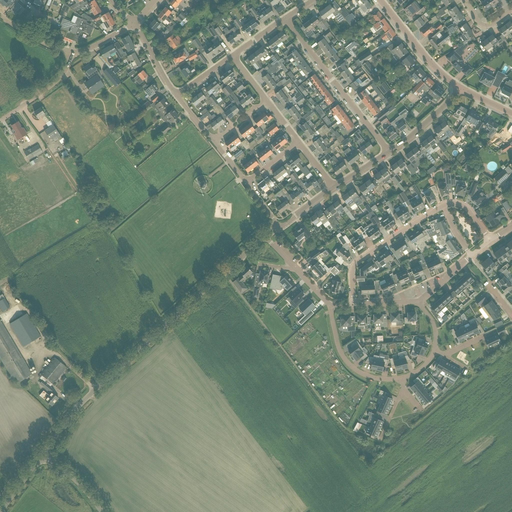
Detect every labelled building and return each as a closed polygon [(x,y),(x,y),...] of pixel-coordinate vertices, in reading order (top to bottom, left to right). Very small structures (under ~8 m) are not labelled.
[(52,11),(53,12),(53,11),(56,13),(60,2),(61,1),(59,0),(52,0),(52,2),(51,1),(49,6),(50,7),(49,10),(52,11)] [(70,7),(73,9),(80,5),(78,2),(82,0),(74,0),(77,3),(71,6),(70,7)] [(88,4),(91,10),(98,6),(94,0),(88,4)] [(183,8),(174,0),(172,0),(169,3),(175,8),(176,7),(181,11),(183,8)] [(183,0),(174,0),(183,8),(184,8),(187,5),(184,2),(184,1),(183,0)] [(292,4),(288,0),(287,1),(286,0),(281,0),(279,2),(282,5),(275,10),(278,14),(292,4)] [(486,0),(481,4),(486,10),(492,6),(487,0),(486,0)] [(23,7),(17,2),(15,1),(14,2),(10,7),(11,9),(10,11),(15,16),(17,13),(19,15),(24,10),(22,8),(23,7)] [(367,1),(360,7),(358,9),(362,14),(371,7),(367,1)] [(420,10),(414,2),(404,10),(406,13),(407,12),(411,17),(415,14),(417,17),(426,10),(423,7),(420,10)] [(68,13),(70,7),(68,5),(64,3),(59,15),(63,17),(65,12),(68,13)] [(330,5),(324,9),(331,18),(334,15),(339,23),(344,19),(338,11),(337,10),(335,12),(330,5)] [(98,6),(91,10),(95,16),(101,12),(98,6)] [(250,9),(250,10),(251,12),(255,17),(257,15),(258,15),(256,12),(252,7),(250,9)] [(265,7),(262,9),(268,18),(274,14),(271,10),(269,8),(267,10),(265,7)] [(343,7),(338,11),(344,19),(347,17),(344,12),(346,11),(343,7)] [(451,10),(448,12),(452,17),(459,13),(455,7),(451,10)] [(165,8),(162,12),(172,21),(173,18),(169,15),(171,12),(165,8)] [(258,15),(257,15),(258,16),(260,18),(263,22),(268,18),(262,9),(261,9),(259,11),(260,13),(258,15)] [(323,19),(321,21),(328,29),(329,28),(330,29),(332,27),(330,25),(329,26),(326,21),(328,20),(331,18),(324,9),(319,13),(323,19)] [(374,19),(376,23),(377,23),(383,18),(378,11),(365,21),(367,24),(374,19)] [(102,16),(105,22),(112,18),(108,12),(104,15),(102,16)] [(170,31),(173,29),(177,25),(172,21),(162,12),(158,16),(163,21),(165,19),(169,23),(171,22),(174,24),(171,27),(169,25),(166,28),(169,29),(170,31)] [(453,24),(452,25),(454,28),(458,25),(456,23),(459,21),(463,19),(461,16),(463,15),(460,12),(459,13),(452,17),(454,21),(452,22),(453,24)] [(414,22),(419,29),(425,24),(424,24),(428,21),(423,14),(414,22)] [(63,18),(60,25),(62,26),(61,28),(68,31),(70,27),(71,28),(70,32),(71,32),(71,33),(75,34),(78,28),(78,27),(81,19),(77,17),(74,16),(71,22),(63,18)] [(232,18),(234,21),(239,28),(242,26),(236,19),(235,16),(232,18)] [(347,17),(344,19),(350,27),(353,24),(351,20),(352,19),(349,16),(347,17)] [(428,22),(430,25),(437,20),(435,16),(431,19),(432,20),(428,22)] [(315,17),(309,21),(313,27),(316,25),(320,30),(322,28),(325,31),(328,29),(321,21),(319,23),(315,17)] [(75,34),(73,41),(78,43),(81,35),(83,32),(91,35),(94,28),(92,27),(93,26),(93,24),(92,23),(91,22),(90,24),(87,22),(87,21),(82,18),(81,19),(78,27),(78,28),(75,34)] [(112,18),(105,22),(103,23),(107,29),(115,24),(112,18)] [(373,34),(375,32),(387,23),(383,18),(377,23),(376,23),(373,25),(371,27),(369,28),(373,34)] [(248,19),(246,21),(252,30),(258,26),(253,19),(250,21),(248,19)] [(156,28),(159,25),(154,20),(149,26),(161,37),(164,33),(161,30),(160,29),(159,31),(156,28)] [(252,30),(246,21),(243,23),(245,25),(242,27),(246,34),(252,30)] [(313,27),(309,21),(303,26),(307,30),(303,33),(308,39),(310,38),(312,41),(320,35),(318,33),(315,35),(314,34),(311,29),(313,27)] [(383,31),(385,33),(391,29),(387,23),(375,32),(378,35),(383,31)] [(420,33),(424,37),(435,29),(431,24),(420,33)] [(459,28),(458,29),(462,35),(469,30),(468,27),(469,27),(467,24),(466,24),(465,24),(459,28)] [(509,33),(504,26),(499,30),(504,37),(507,35),(509,38),(511,36),(509,33)] [(218,34),(214,30),(213,27),(209,30),(214,37),(218,34)] [(223,34),(218,27),(214,30),(218,34),(219,37),(223,34)] [(226,27),(223,30),(225,34),(223,35),(226,39),(226,40),(230,45),(236,41),(232,35),(229,31),(226,27)] [(231,29),(229,31),(232,35),(236,41),(242,37),(239,33),(237,31),(234,27),(231,29)] [(58,29),(55,36),(64,40),(65,37),(72,41),(73,41),(75,34),(71,33),(71,32),(70,32),(69,34),(67,33),(68,31),(61,28),(60,30),(58,29)] [(391,29),(385,33),(380,36),(383,40),(387,37),(389,40),(396,35),(391,29)] [(462,35),(460,36),(464,42),(463,43),(464,45),(467,44),(471,42),(469,39),(473,36),(469,30),(462,35)] [(282,32),(277,36),(282,42),(287,38),(282,32)] [(442,37),(432,45),(436,49),(443,43),(450,38),(452,36),(451,36),(450,34),(449,32),(447,34),(442,38),(442,37)] [(429,41),(432,45),(442,37),(438,33),(429,41)] [(166,40),(173,49),(182,42),(177,36),(175,38),(172,35),(166,40)] [(506,47),(502,42),(499,37),(495,39),(492,35),(487,39),(492,46),(495,44),(496,45),(498,43),(499,44),(500,44),(503,49),(506,47)] [(122,40),(125,46),(131,42),(129,39),(130,39),(128,36),(122,40)] [(277,36),(272,40),(276,46),(277,46),(282,42),(277,36)] [(193,41),(198,49),(201,46),(196,39),(193,41)] [(214,44),(211,47),(217,55),(223,50),(218,42),(217,42),(215,39),(212,41),(214,44)] [(317,43),(321,49),(327,44),(330,42),(328,39),(325,42),(323,39),(317,43)] [(492,46),(487,39),(481,44),(486,50),(492,46)] [(276,46),(272,40),(267,44),(273,52),(279,48),(277,46),(276,46)] [(505,40),(502,42),(506,47),(508,50),(511,48),(505,40)] [(131,42),(125,46),(128,52),(130,50),(135,48),(133,45),(131,42)] [(348,46),(345,48),(345,49),(352,58),(355,55),(356,55),(352,50),(355,47),(352,43),(348,46)] [(321,49),(325,54),(331,49),(334,47),(332,45),(329,47),(327,44),(321,49)] [(408,53),(401,44),(392,50),(396,56),(398,55),(400,58),(408,53)] [(464,53),(463,51),(468,46),(467,44),(464,45),(458,48),(453,51),(446,58),(450,62),(452,59),(454,61),(453,62),(455,63),(453,65),(455,67),(454,68),(459,73),(462,70),(461,68),(464,65),(461,62),(462,61),(459,58),(463,54),(464,53)] [(115,52),(119,59),(122,57),(121,54),(118,50),(117,48),(114,49),(112,45),(110,47),(107,49),(110,55),(115,52)] [(217,55),(211,47),(208,49),(206,45),(203,47),(205,51),(211,59),(217,55)] [(263,47),(258,51),(262,57),(264,59),(269,55),(263,47)] [(107,49),(106,48),(103,50),(101,52),(102,54),(99,56),(105,63),(108,61),(108,59),(107,58),(107,57),(110,55),(107,49)] [(186,57),(185,54),(186,53),(184,49),(182,50),(182,49),(179,51),(179,52),(178,52),(179,54),(172,58),(175,63),(179,61),(179,62),(183,60),(183,59),(186,57)] [(325,54),(329,59),(335,54),(331,49),(325,54)] [(258,51),(253,55),(260,64),(262,62),(260,59),(262,57),(258,51)] [(292,58),(294,60),(300,56),(296,51),(286,58),(289,61),(292,58)] [(358,59),(355,61),(356,62),(358,65),(360,64),(362,64),(372,57),(369,52),(358,59)] [(126,59),(128,64),(137,59),(135,56),(136,56),(134,53),(128,57),(127,55),(122,57),(119,59),(121,62),(126,59)] [(198,56),(204,65),(207,63),(201,54),(198,56)] [(335,54),(329,59),(333,64),(339,59),(335,54)] [(260,64),(253,55),(248,59),(252,65),(255,63),(260,69),(257,71),(259,74),(264,70),(264,69),(262,67),(260,64)] [(272,66),(277,62),(273,56),(272,55),(269,57),(273,62),(271,64),(272,66)] [(407,67),(415,61),(410,55),(402,61),(400,62),(403,66),(405,64),(407,67)] [(293,64),(296,67),(304,61),(300,56),(294,60),(295,62),(293,64)] [(137,59),(128,64),(132,70),(134,69),(141,65),(139,62),(137,59)] [(277,62),(279,65),(280,67),(282,69),(285,67),(282,63),(284,61),(282,59),(281,60),(280,60),(277,62)] [(300,72),(301,71),(308,66),(304,61),(296,67),(300,72)] [(362,65),(370,76),(375,72),(367,61),(362,65)] [(271,67),(270,67),(268,69),(269,69),(271,72),(278,66),(279,65),(277,62),(272,66),(271,67)] [(337,68),(341,74),(347,69),(347,70),(349,68),(348,67),(349,67),(349,66),(348,65),(348,64),(347,64),(346,64),(345,62),(337,68)] [(89,64),(84,68),(87,72),(85,74),(89,80),(84,84),(92,95),(104,86),(97,75),(96,76),(93,72),(96,69),(93,65),(91,67),(89,64)] [(181,71),(186,77),(195,71),(192,68),(189,70),(185,65),(182,67),(183,69),(181,71)] [(301,71),(305,75),(305,76),(306,75),(311,71),(308,66),(301,71)] [(466,77),(472,70),(468,66),(461,72),(466,77)] [(401,73),(404,76),(407,74),(409,72),(406,68),(401,73)] [(414,73),(410,77),(417,84),(421,80),(420,79),(425,74),(419,68),(414,73)] [(478,70),(479,71),(477,72),(476,71),(481,78),(480,82),(484,84),(483,84),(485,85),(486,85),(490,87),(494,78),(491,77),(492,76),(488,74),(488,75),(485,73),(482,68),(480,70),(480,69),(478,70)] [(341,74),(345,79),(352,74),(351,75),(347,70),(347,69),(341,74)] [(230,70),(225,74),(231,82),(232,82),(237,88),(242,85),(240,82),(237,84),(235,81),(232,77),(235,75),(230,70)] [(131,81),(133,83),(137,80),(140,84),(144,81),(143,80),(148,76),(143,71),(138,75),(131,81)] [(112,72),(108,75),(114,83),(118,80),(112,72)] [(262,78),(266,83),(275,76),(273,74),(272,75),(270,72),(262,78)] [(345,79),(350,85),(355,80),(353,78),(355,76),(353,73),(352,74),(345,79)] [(222,85),(230,94),(232,92),(227,85),(227,86),(227,85),(231,82),(225,74),(223,76),(222,75),(220,77),(220,78),(224,83),(222,85)] [(308,79),(312,84),(318,80),(314,74),(308,79)] [(505,77),(498,74),(496,79),(492,85),(498,88),(501,81),(505,77)] [(305,76),(305,75),(295,83),(297,86),(307,77),(306,75),(305,76)] [(275,76),(266,83),(271,89),(276,85),(274,82),(279,79),(276,76),(275,77),(275,76)] [(279,87),(282,85),(282,84),(289,79),(287,77),(282,81),(281,80),(279,81),(280,82),(276,84),(279,87)] [(355,80),(350,85),(354,90),(359,86),(361,88),(370,81),(368,78),(360,84),(359,82),(357,83),(355,80)] [(421,81),(413,90),(418,94),(422,90),(426,93),(430,88),(434,84),(428,78),(423,83),(421,81)] [(282,84),(282,85),(284,87),(291,82),(289,79),(282,84)] [(315,91),(316,90),(322,85),(318,80),(312,84),(314,87),(313,89),(315,91)] [(505,87),(501,93),(509,97),(511,91),(511,85),(511,82),(511,81),(509,80),(507,83),(506,82),(505,82),(503,86),(504,87),(504,86),(505,87)] [(222,90),(227,97),(230,94),(222,85),(220,86),(216,81),(215,81),(212,82),(213,83),(211,85),(217,93),(219,91),(217,89),(220,87),(222,90)] [(377,86),(384,95),(389,90),(383,82),(377,86)] [(144,91),(150,98),(155,93),(154,92),(158,89),(154,83),(149,87),(144,91)] [(214,95),(217,93),(211,85),(208,87),(207,86),(205,88),(206,89),(205,89),(210,95),(212,93),(214,95)] [(319,96),(320,95),(326,90),(322,85),(316,90),(318,92),(317,94),(319,96)] [(423,98),(420,101),(425,105),(428,102),(429,103),(434,97),(438,101),(441,98),(440,97),(444,92),(438,86),(430,96),(428,94),(424,98),(423,98)] [(291,98),(292,99),(294,101),(300,96),(302,95),(296,87),(293,89),(297,93),(294,95),(295,96),(291,98)] [(275,94),(279,99),(287,93),(283,88),(275,94)] [(358,95),(362,100),(368,96),(370,94),(366,88),(358,95)] [(320,95),(324,100),(330,96),(326,90),(320,95)] [(241,93),(241,95),(244,98),(248,104),(251,102),(252,103),(254,101),(253,100),(254,100),(249,94),(248,94),(246,95),(243,91),(241,93)] [(201,92),(196,96),(203,106),(206,104),(203,100),(205,98),(201,92)] [(232,92),(230,94),(236,103),(239,101),(232,92)] [(292,99),(291,98),(287,93),(279,99),(283,105),(292,99)] [(232,103),(227,106),(234,115),(239,111),(234,104),(236,103),(230,94),(227,97),(232,103)] [(151,99),(154,103),(159,98),(156,95),(151,99)] [(244,98),(241,95),(239,96),(242,100),(239,102),(243,108),(248,104),(244,98)] [(203,106),(196,96),(191,100),(197,109),(200,107),(201,108),(203,106)] [(215,106),(217,104),(218,103),(212,96),(209,98),(213,103),(215,106)] [(330,96),(324,100),(326,102),(324,104),(326,107),(334,101),(330,96)] [(362,100),(366,106),(372,101),(368,96),(362,100)] [(169,110),(166,107),(169,105),(163,99),(155,106),(157,107),(155,109),(159,112),(160,111),(163,115),(169,110)] [(366,106),(370,111),(376,106),(372,101),(366,106)] [(221,114),(224,112),(219,106),(217,104),(215,106),(221,114)] [(288,111),(291,116),(300,109),(296,104),(288,111)] [(376,106),(370,111),(374,116),(380,112),(383,109),(378,104),(376,106)] [(332,114),(333,116),(342,110),(338,105),(331,109),(334,112),(332,114)] [(218,116),(221,114),(215,106),(212,107),(214,110),(218,116)] [(226,111),(224,112),(225,113),(224,113),(229,119),(234,115),(227,106),(224,109),(226,111)] [(453,116),(457,118),(461,120),(467,110),(460,106),(456,113),(455,112),(453,116)] [(323,112),(319,107),(315,111),(318,116),(323,112)] [(41,116),(46,123),(49,121),(41,108),(34,112),(36,116),(37,117),(38,118),(41,116)] [(296,121),(299,118),(301,117),(299,115),(302,112),(300,109),(291,116),(296,121)] [(398,117),(395,119),(399,124),(396,126),(400,132),(401,132),(401,131),(405,128),(405,129),(406,127),(402,122),(404,121),(403,119),(408,114),(405,109),(398,114),(400,116),(398,117)] [(179,116),(173,110),(166,116),(165,114),(161,118),(164,121),(165,121),(167,120),(170,123),(172,122),(173,123),(176,120),(175,119),(179,116)] [(336,115),(340,120),(346,115),(342,110),(333,116),(334,116),(336,115)] [(377,118),(379,120),(384,116),(385,116),(389,113),(387,110),(377,118)] [(219,126),(211,116),(208,111),(202,115),(205,118),(207,116),(209,118),(213,123),(210,125),(210,124),(206,127),(207,129),(211,126),(212,127),(211,128),(213,130),(214,130),(219,126)] [(459,126),(456,132),(457,134),(459,136),(459,137),(465,129),(462,127),(467,120),(470,122),(471,121),(476,125),(480,117),(474,114),(475,113),(471,111),(466,119),(464,118),(462,122),(459,126)] [(259,117),(263,123),(266,120),(267,122),(272,118),(268,113),(266,115),(264,113),(259,117)] [(213,115),(211,116),(219,126),(224,122),(220,117),(218,119),(214,114),(213,115)] [(303,125),(300,127),(304,132),(312,126),(308,121),(312,118),(309,115),(306,118),(303,121),(300,122),(303,125)] [(344,125),(350,121),(346,115),(340,120),(342,122),(337,126),(339,128),(344,125)] [(384,116),(379,120),(382,124),(387,120),(385,116),(384,116)] [(256,128),(261,134),(263,133),(259,127),(263,123),(259,117),(254,121),(258,127),(256,128)] [(487,132),(485,134),(490,139),(496,133),(496,132),(496,131),(496,130),(495,129),(498,126),(492,122),(493,122),(489,119),(485,126),(486,128),(485,129),(487,132)] [(49,121),(46,123),(49,128),(44,131),(51,141),(51,140),(53,143),(58,140),(61,144),(66,141),(63,138),(62,138),(53,125),(50,121),(49,121)] [(350,121),(344,125),(348,131),(354,126),(350,121)] [(13,129),(11,130),(12,133),(13,134),(14,134),(18,140),(24,136),(27,134),(23,128),(22,129),(18,122),(11,126),(13,129)] [(442,124),(439,127),(445,135),(446,135),(449,132),(447,130),(449,128),(444,122),(442,124)] [(160,131),(164,135),(172,128),(168,124),(160,131)] [(257,137),(261,134),(256,128),(254,129),(250,124),(245,128),(249,134),(254,130),(256,133),(255,135),(257,137)] [(267,130),(269,132),(276,126),(274,124),(267,130)] [(312,126),(304,132),(308,138),(316,132),(313,129),(315,127),(313,125),(312,126)] [(317,131),(319,134),(327,127),(325,125),(322,127),(317,131)] [(434,130),(440,139),(441,139),(444,142),(448,138),(446,135),(445,135),(439,127),(438,125),(435,128),(436,129),(434,130)] [(276,126),(269,132),(271,135),(278,129),(276,126)] [(327,134),(330,131),(328,129),(327,127),(319,134),(321,136),(326,133),(327,134)] [(244,138),(249,134),(245,128),(239,132),(244,138)] [(387,128),(384,131),(391,140),(397,136),(392,130),(392,129),(389,132),(387,128)] [(457,134),(456,132),(452,128),(449,130),(456,138),(459,136),(457,134)] [(356,136),(359,140),(368,151),(372,148),(373,147),(369,142),(366,144),(362,140),(363,139),(361,138),(358,134),(361,132),(359,129),(354,133),(356,136)] [(336,139),(337,140),(340,144),(341,143),(344,140),(345,140),(341,135),(340,136),(336,131),(335,132),(332,134),(333,136),(335,135),(337,138),(336,139)] [(280,134),(275,138),(281,146),(287,142),(282,136),(280,134)] [(249,148),(252,145),(250,142),(249,143),(247,145),(243,141),(241,142),(240,141),(236,135),(230,139),(235,145),(239,141),(246,150),(249,148)] [(429,138),(426,140),(431,147),(430,147),(433,150),(438,146),(443,153),(446,151),(444,149),(438,141),(436,142),(431,136),(429,138)] [(313,143),(317,148),(328,140),(326,138),(323,140),(320,137),(313,143)] [(281,146),(275,138),(271,141),(273,143),(272,144),(276,150),(281,146)] [(229,149),(235,145),(230,139),(225,143),(229,149)] [(441,139),(440,139),(438,141),(444,149),(447,146),(444,142),(441,139)] [(328,140),(317,148),(321,154),(327,149),(325,146),(329,144),(327,141),(328,140)] [(329,147),(332,150),(334,148),(337,146),(340,144),(337,140),(334,142),(334,143),(329,147)] [(368,151),(359,140),(356,142),(361,148),(359,149),(363,155),(363,154),(368,151)] [(429,159),(432,164),(435,162),(428,153),(430,152),(428,149),(430,147),(431,147),(426,140),(423,143),(423,142),(420,144),(425,151),(426,152),(424,153),(429,159)] [(511,141),(502,149),(504,153),(511,147),(511,146),(511,141)] [(24,153),(29,160),(42,152),(38,145),(24,153)] [(261,149),(262,151),(267,157),(273,153),(268,147),(266,148),(265,146),(261,149)] [(360,157),(357,153),(355,152),(353,154),(348,148),(346,150),(355,161),(359,158),(360,157)] [(414,150),(411,152),(418,161),(421,159),(419,156),(421,154),(416,148),(414,150)] [(233,156),(235,158),(243,152),(241,150),(233,156)] [(355,161),(346,150),(343,152),(345,154),(348,158),(345,160),(350,165),(350,164),(355,161)] [(262,151),(257,155),(262,161),(267,157),(262,151)] [(243,152),(235,158),(237,161),(245,155),(243,152)] [(418,161),(411,152),(408,154),(405,156),(410,162),(412,161),(414,164),(418,161)] [(327,162),(331,158),(328,153),(323,157),(327,162)] [(297,155),(292,159),(298,167),(299,169),(302,167),(298,162),(301,161),(297,155)] [(331,158),(333,160),(341,171),(346,168),(347,168),(342,162),(340,164),(334,156),(331,158)] [(249,162),(248,162),(253,168),(258,164),(255,160),(253,158),(249,162)] [(298,167),(292,159),(291,159),(291,158),(288,160),(289,161),(287,163),(293,171),(298,167)] [(399,161),(396,164),(401,170),(406,166),(401,159),(399,161)] [(253,168),(246,160),(241,164),(248,173),(253,168)] [(333,160),(330,162),(332,164),(335,168),(332,170),(337,175),(341,171),(333,160)] [(411,163),(409,165),(415,172),(417,170),(411,163)] [(401,181),(397,175),(399,174),(398,172),(401,170),(396,164),(393,166),(390,168),(395,174),(396,175),(394,176),(399,183),(399,184),(402,182),(401,181)] [(415,172),(409,165),(406,167),(412,175),(415,172)] [(281,175),(286,172),(282,166),(277,170),(281,175)] [(382,171),(379,173),(384,179),(386,181),(386,182),(386,181),(384,179),(386,177),(388,180),(391,177),(384,169),(382,170),(382,171)] [(277,179),(281,175),(277,170),(273,174),(277,179)] [(291,178),(293,180),(295,179),(292,174),(289,170),(286,172),(291,178)] [(499,184),(508,176),(503,170),(494,179),(499,184)] [(299,183),(302,187),(304,185),(304,186),(305,186),(300,179),(299,179),(304,175),(303,173),(298,177),(295,179),(299,183)] [(379,184),(377,186),(382,192),(385,190),(382,186),(386,182),(386,181),(379,173),(376,175),(374,177),(379,184)] [(442,187),(438,188),(442,197),(449,195),(447,189),(451,189),(452,189),(451,186),(450,178),(450,173),(444,174),(445,182),(443,183),(442,187)] [(307,179),(314,187),(319,184),(317,181),(312,176),(307,179)] [(399,183),(394,176),(392,178),(391,179),(396,185),(396,184),(399,188),(401,191),(402,192),(405,190),(399,184),(399,183)] [(263,181),(267,187),(270,190),(272,188),(269,185),(272,183),(274,185),(276,183),(272,178),(270,180),(268,177),(263,181)] [(455,177),(450,178),(451,186),(455,186),(455,185),(457,185),(455,194),(464,196),(464,194),(468,195),(469,191),(465,190),(466,187),(459,185),(460,181),(455,180),(455,177)] [(305,186),(304,186),(309,191),(314,187),(307,179),(306,178),(304,180),(307,184),(305,186)] [(367,182),(364,185),(369,191),(371,193),(374,191),(372,188),(374,187),(369,180),(367,182)] [(469,191),(468,195),(472,196),(473,196),(474,197),(472,200),(477,205),(480,202),(481,203),(486,197),(480,191),(479,192),(475,189),(478,182),(473,180),(469,191)] [(267,187),(263,181),(258,185),(260,188),(258,189),(262,195),(265,193),(263,190),(267,187)] [(414,184),(411,186),(417,196),(420,194),(414,184)] [(361,196),(362,197),(364,201),(365,201),(366,199),(365,198),(368,196),(371,202),(375,199),(371,193),(369,191),(364,185),(361,187),(359,189),(363,194),(361,196)] [(382,192),(377,186),(374,188),(380,195),(382,193),(382,192)] [(427,190),(422,193),(424,196),(429,204),(430,204),(430,205),(433,203),(433,202),(436,200),(433,195),(437,194),(435,186),(431,187),(427,189),(427,190)] [(297,189),(294,191),(295,193),(299,198),(304,195),(300,190),(299,187),(298,188),(297,189)] [(286,201),(281,204),(285,210),(290,206),(286,200),(288,199),(289,199),(285,195),(281,190),(279,192),(274,196),(276,198),(281,195),(286,201)] [(350,192),(347,194),(352,200),(355,203),(359,200),(359,199),(360,199),(352,190),(350,191),(350,192)] [(294,191),(289,195),(291,198),(295,202),(299,198),(295,193),(294,191)] [(347,205),(345,207),(352,215),(354,213),(350,207),(355,204),(355,203),(352,200),(347,194),(344,196),(342,198),(347,205)] [(415,197),(412,198),(420,211),(423,209),(423,208),(424,207),(419,199),(419,198),(419,199),(417,200),(415,197)] [(420,211),(412,198),(410,199),(412,203),(410,204),(412,208),(415,213),(417,212),(420,211)] [(332,205),(339,214),(344,211),(346,214),(351,220),(351,219),(352,219),(354,218),(352,215),(345,207),(343,208),(337,201),(335,203),(332,205)] [(396,212),(389,201),(386,203),(389,208),(392,213),(396,221),(399,219),(401,222),(402,221),(403,221),(406,220),(400,210),(396,212)] [(285,210),(281,204),(276,208),(280,213),(285,210)] [(367,204),(364,207),(369,213),(373,211),(370,208),(367,204)] [(330,218),(334,223),(336,226),(338,229),(342,226),(339,223),(338,223),(334,218),(339,214),(332,205),(331,205),(329,207),(327,209),(332,216),(332,215),(333,216),(330,218)] [(398,207),(400,210),(406,220),(409,218),(408,217),(410,216),(405,207),(402,209),(400,206),(398,207)] [(489,215),(485,218),(487,222),(488,221),(492,226),(499,222),(498,220),(499,219),(500,220),(505,216),(504,214),(501,209),(494,214),(493,212),(489,215)] [(327,219),(321,210),(318,212),(318,211),(315,213),(315,214),(315,215),(320,221),(323,224),(326,221),(327,221),(327,220),(328,220),(327,219)] [(315,225),(320,221),(315,215),(313,217),(312,217),(310,219),(315,225)] [(388,218),(385,220),(391,228),(394,226),(393,225),(395,224),(393,220),(389,215),(387,217),(388,218)] [(334,223),(330,218),(328,220),(327,220),(327,221),(331,225),(333,228),(336,226),(334,223)] [(427,235),(447,226),(446,223),(445,224),(443,220),(440,221),(439,218),(429,222),(430,224),(432,225),(433,228),(429,229),(427,229),(426,229),(424,230),(424,231),(427,235)] [(391,228),(385,220),(383,222),(382,220),(380,222),(386,231),(388,229),(388,230),(391,228)] [(311,234),(308,231),(302,223),(301,223),(303,224),(299,227),(301,229),(299,230),(298,230),(293,234),(298,240),(298,241),(304,236),(306,238),(311,234)] [(373,229),(371,230),(376,238),(379,236),(381,234),(378,230),(375,226),(372,228),(373,229)] [(447,234),(449,233),(448,231),(447,230),(448,229),(447,227),(447,226),(427,235),(430,240),(431,239),(432,237),(436,235),(437,238),(436,240),(436,241),(437,242),(438,243),(448,237),(446,234),(447,234)] [(376,238),(371,230),(368,232),(368,231),(365,233),(368,237),(371,241),(373,240),(376,238)] [(430,240),(427,235),(424,231),(421,232),(420,231),(420,230),(418,231),(416,232),(416,231),(414,233),(413,233),(425,251),(430,247),(429,246),(427,245),(424,242),(427,240),(429,241),(430,240)] [(346,243),(342,237),(340,233),(336,236),(343,246),(346,243)] [(425,251),(413,233),(411,235),(411,236),(410,237),(408,238),(409,239),(410,240),(407,242),(407,243),(412,250),(413,250),(413,251),(415,250),(415,248),(418,247),(420,250),(420,252),(421,254),(425,251)] [(358,239),(356,241),(361,248),(364,246),(366,245),(360,236),(357,238),(358,239)] [(454,241),(452,238),(449,240),(448,237),(438,243),(439,245),(441,245),(443,248),(440,250),(438,250),(436,251),(438,253),(439,255),(456,243),(455,241),(454,241)] [(402,240),(397,244),(403,252),(406,250),(408,253),(412,250),(407,243),(405,245),(402,240)] [(361,248),(356,241),(354,242),(353,241),(350,243),(356,252),(358,250),(359,250),(361,248)] [(457,251),(458,250),(460,250),(458,248),(457,246),(458,246),(457,243),(456,243),(439,255),(440,257),(442,260),(444,258),(444,256),(447,254),(449,257),(449,259),(450,260),(459,254),(457,251)] [(393,254),(396,258),(397,259),(401,257),(400,254),(403,252),(397,244),(392,247),(396,252),(393,254)] [(511,249),(508,244),(503,247),(509,255),(511,252),(511,249)] [(336,248),(333,253),(337,257),(338,256),(339,257),(336,261),(341,265),(344,261),(345,261),(346,260),(347,260),(350,257),(349,257),(350,255),(345,251),(345,250),(342,247),(339,250),(336,248)] [(509,255),(503,247),(498,251),(504,259),(505,259),(504,258),(509,255)] [(316,257),(321,254),(320,253),(320,254),(317,250),(314,253),(310,257),(312,260),(316,257)] [(382,253),(381,254),(389,266),(389,265),(391,264),(389,261),(393,258),(387,251),(383,254),(382,253)] [(504,259),(498,251),(493,254),(499,262),(504,258),(504,259)] [(312,271),(314,274),(322,267),(325,265),(321,261),(322,260),(321,258),(324,256),(322,253),(321,254),(316,257),(319,260),(318,261),(311,268),(313,270),(312,271)] [(389,266),(381,254),(380,255),(376,259),(381,266),(385,263),(386,265),(385,266),(388,270),(391,268),(389,265),(389,266)] [(491,268),(492,270),(496,267),(489,258),(485,261),(491,268)] [(436,269),(432,262),(432,260),(425,263),(429,272),(430,272),(433,271),(436,269)] [(442,267),(439,260),(432,262),(436,269),(438,268),(438,269),(441,267),(442,267)] [(493,270),(492,270),(491,268),(485,261),(481,265),(486,271),(484,273),(488,277),(490,275),(489,273),(493,270)] [(371,262),(364,267),(368,272),(374,267),(376,270),(378,268),(374,264),(373,265),(371,262)] [(420,277),(416,268),(415,265),(410,267),(411,270),(412,272),(410,273),(411,276),(413,275),(415,279),(420,277)] [(248,290),(242,282),(245,279),(249,275),(250,277),(251,277),(252,277),(253,277),(254,276),(254,275),(253,274),(252,273),(252,272),(247,266),(240,273),(242,275),(239,278),(232,282),(241,293),(242,295),(248,290)] [(420,266),(416,268),(420,277),(424,274),(420,266)] [(322,267),(314,274),(317,277),(318,276),(320,279),(328,272),(325,269),(324,270),(322,267)] [(509,281),(506,278),(508,276),(507,274),(509,273),(506,269),(504,271),(499,275),(502,278),(497,283),(501,287),(501,288),(509,281)] [(400,272),(401,274),(405,283),(410,281),(408,277),(410,276),(409,273),(407,274),(406,272),(405,270),(400,272)] [(268,272),(268,271),(265,271),(264,272),(260,271),(260,274),(256,274),(252,297),(258,298),(260,287),(259,287),(260,283),(267,284),(268,276),(269,276),(269,275),(269,272),(268,272)] [(405,283),(401,274),(400,272),(395,274),(396,274),(396,276),(397,277),(400,285),(405,283)] [(468,274),(463,278),(468,283),(470,285),(474,281),(468,274)] [(272,279),(269,289),(275,290),(276,286),(279,287),(281,284),(287,290),(294,284),(286,276),(284,278),(282,276),(277,280),(272,279)] [(463,278),(459,281),(464,287),(465,287),(466,288),(470,285),(468,283),(463,278)] [(332,285),(330,291),(332,292),(332,293),(336,294),(336,293),(338,294),(339,292),(342,293),(344,287),(340,286),(341,284),(336,283),(337,281),(332,280),(331,285),(332,285)] [(395,287),(392,280),(386,283),(389,290),(392,289),(392,290),(395,288),(395,287)] [(459,281),(455,285),(462,292),(466,288),(465,287),(464,287),(459,281)] [(511,282),(511,283),(509,281),(501,288),(502,290),(503,292),(504,291),(505,292),(511,286),(511,287),(511,282)] [(389,290),(386,283),(380,286),(383,293),(384,293),(387,292),(387,291),(389,290)] [(462,292),(455,285),(451,289),(453,291),(451,293),(455,297),(457,295),(458,296),(462,292)] [(298,289),(289,297),(292,301),(290,303),(295,308),(303,300),(301,298),(304,295),(298,289)] [(447,292),(443,296),(449,303),(453,300),(447,292)] [(0,295),(0,307),(3,312),(10,308),(2,294),(0,295)] [(443,296),(439,300),(445,307),(449,303),(443,296)] [(483,296),(476,302),(479,305),(485,313),(494,306),(491,301),(488,303),(485,299),(486,299),(483,296)] [(309,300),(300,309),(305,315),(304,317),(307,320),(314,313),(311,310),(315,307),(309,300)] [(439,300),(435,303),(441,310),(445,307),(439,300)] [(441,310),(435,303),(431,307),(437,314),(441,310)] [(494,306),(485,313),(488,317),(498,310),(494,306)] [(498,310),(488,317),(491,322),(494,320),(501,315),(498,310)] [(411,313),(407,313),(408,318),(404,318),(404,324),(408,323),(412,323),(412,321),(416,321),(416,319),(417,319),(417,318),(416,315),(415,313),(415,312),(411,312),(411,313)] [(391,314),(391,319),(391,322),(396,322),(396,326),(403,326),(403,319),(402,319),(399,319),(399,314),(395,314),(394,313),(392,313),(391,313),(392,314),(391,314)] [(10,324),(24,347),(41,336),(27,314),(10,324)] [(373,315),(374,320),(374,323),(381,323),(381,328),(387,328),(387,319),(386,319),(386,320),(383,320),(383,315),(378,315),(378,314),(375,314),(375,315),(373,315)] [(365,325),(365,329),(371,328),(371,320),(370,320),(370,321),(367,321),(367,315),(362,316),(362,315),(358,315),(358,316),(357,316),(358,325),(365,325)] [(342,317),(341,317),(341,326),(347,326),(347,330),(355,329),(355,326),(355,321),(350,321),(350,316),(345,317),(345,316),(342,316),(342,317)] [(0,358),(15,385),(33,375),(0,319),(0,358)] [(474,322),(472,323),(469,324),(469,326),(470,326),(474,334),(475,334),(479,332),(474,322)] [(465,328),(464,326),(459,328),(458,328),(459,329),(464,339),(468,337),(469,337),(465,328)] [(470,326),(466,328),(465,328),(469,337),(474,334),(470,326)] [(459,329),(457,330),(454,332),(453,329),(450,330),(453,337),(456,335),(457,337),(459,341),(464,339),(459,329)] [(497,335),(485,341),(487,345),(488,348),(490,347),(493,346),(492,345),(496,343),(496,344),(498,344),(500,343),(497,335)] [(423,343),(424,340),(419,338),(417,337),(415,341),(413,346),(425,350),(425,351),(426,348),(427,345),(423,343)] [(361,349),(362,349),(357,341),(351,345),(353,347),(348,351),(352,356),(361,349)] [(425,350),(413,346),(410,355),(416,357),(417,354),(419,355),(423,356),(425,350)] [(352,356),(356,360),(360,357),(362,360),(367,356),(365,353),(364,354),(361,349),(352,356)] [(402,369),(408,368),(406,362),(410,361),(410,360),(407,355),(399,358),(399,359),(402,369)] [(38,377),(43,380),(45,378),(52,384),(53,385),(66,370),(65,369),(67,367),(55,357),(38,377)] [(379,360),(378,360),(373,359),(373,358),(370,357),(368,363),(372,363),(371,369),(374,370),(375,370),(376,370),(379,360)] [(376,370),(382,371),(383,365),(387,366),(388,360),(379,358),(378,360),(379,360),(376,370)] [(399,359),(394,360),(393,358),(390,359),(391,366),(395,365),(396,371),(399,370),(400,370),(399,370),(401,370),(401,369),(402,369),(399,359)] [(441,372),(441,371),(446,362),(444,361),(441,359),(439,364),(437,363),(436,362),(434,366),(433,367),(441,372)] [(446,362),(441,371),(446,373),(451,365),(449,364),(446,362)] [(451,365),(446,373),(451,376),(455,368),(452,366),(451,365)] [(455,368),(451,376),(449,378),(450,379),(454,381),(460,370),(455,368)] [(424,384),(418,377),(414,380),(413,381),(415,383),(415,384),(410,388),(413,391),(414,392),(422,385),(423,385),(424,384)] [(45,378),(43,380),(40,383),(48,390),(51,392),(53,389),(50,387),(52,384),(45,378)] [(422,385),(414,392),(415,393),(417,396),(425,390),(426,389),(425,388),(422,385)] [(381,401),(390,405),(392,400),(393,399),(386,397),(387,395),(388,393),(382,391),(380,390),(379,394),(382,395),(382,396),(380,400),(381,401)] [(428,394),(425,390),(417,396),(421,401),(428,394)] [(40,395),(42,398),(52,406),(58,398),(52,393),(49,396),(44,391),(40,395)] [(428,394),(421,401),(424,405),(433,398),(429,393),(428,394)] [(379,406),(388,410),(389,408),(390,405),(381,401),(381,403),(379,406)] [(378,416),(380,412),(386,415),(388,410),(379,406),(377,411),(375,415),(378,416)] [(372,419),(370,423),(371,423),(372,423),(380,427),(383,422),(380,421),(372,417),(372,419)] [(372,423),(371,423),(369,428),(378,432),(380,428),(380,427),(372,423)] [(369,428),(368,427),(366,433),(369,434),(376,437),(378,432),(369,428)]
